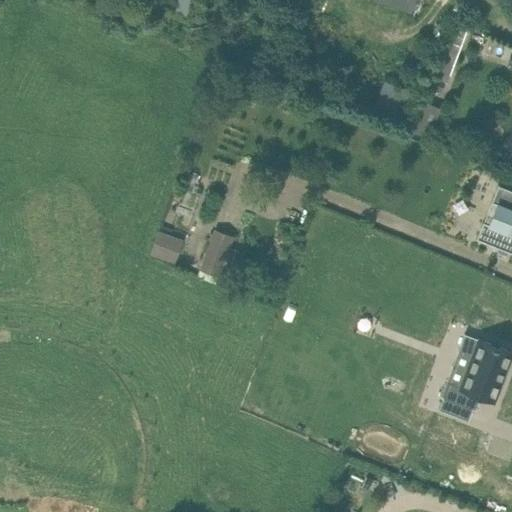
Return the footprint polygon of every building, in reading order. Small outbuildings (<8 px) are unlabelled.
[(171,0),(169,7),(188,16),(194,0),(171,0)] [(433,72),(449,78),(468,27),(451,21),(433,72)] [(445,82),(435,79),(431,90),(441,93),(445,82)] [(277,102),(282,103),(285,100),(284,95),(280,94),(276,97),(277,102)] [(427,137),(440,106),(426,100),(418,120),(414,119),(410,130),(427,137)] [(483,220),(476,238),(511,252),(511,189),(498,183),(491,201),(498,204),(490,223),(483,220)] [(234,235),(214,228),(199,269),(218,276),(234,235)] [(174,262),(183,240),(159,230),(150,253),(174,262)] [(218,276),(199,269),(198,272),(197,276),(215,283),(217,279),(218,276)] [(494,399),(511,352),(511,349),(465,332),(459,348),(473,353),(461,385),(446,380),(441,395),(476,408),(481,394),(494,399)] [(367,475),(360,486),(367,491),(374,479),(367,475)]
